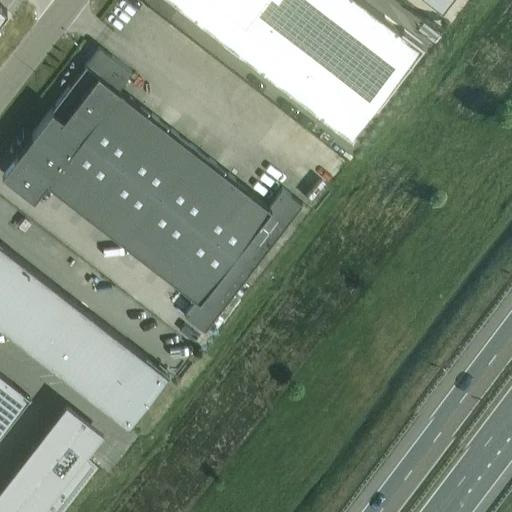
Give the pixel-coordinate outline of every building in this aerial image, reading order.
[(9,0),(0,0),(0,14),(11,1),(9,0)] [(164,0),(344,134),(415,43),(357,0),(164,0)] [(36,198),(48,182),(196,296),(183,312),(203,328),(301,202),(281,186),(268,203),(119,86),(132,71),(98,45),(1,173),(36,198)] [(291,173),(302,153),(281,141),(269,160),(291,173)] [(0,324),(128,423),(168,372),(0,241),(0,324)] [(0,431),(28,395),(0,373),(0,431)] [(65,400),(0,484),(0,511),(60,511),(96,465),(84,453),(103,429),(65,400)]
